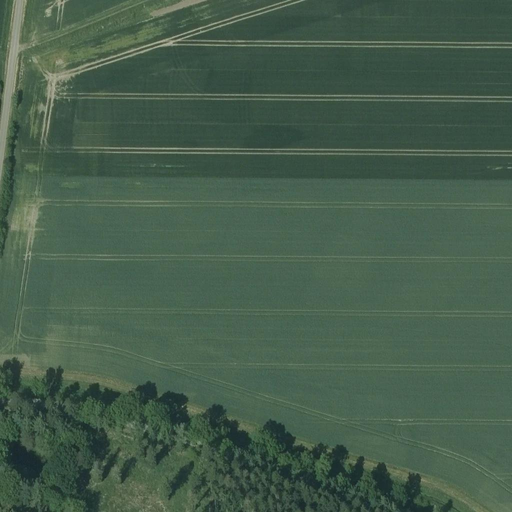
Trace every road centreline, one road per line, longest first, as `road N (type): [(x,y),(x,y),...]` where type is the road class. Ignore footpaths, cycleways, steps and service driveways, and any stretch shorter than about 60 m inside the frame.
road 1 (unclassified): [(405,511),(91,411),(0,400)]
road 2 (residential): [(0,161),(19,0)]
